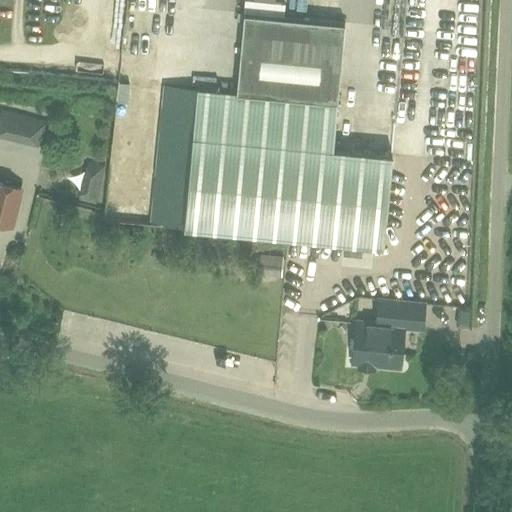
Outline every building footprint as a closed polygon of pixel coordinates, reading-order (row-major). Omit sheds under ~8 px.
[(196,88),(183,227),(383,246),(392,155),(332,149),(337,102),(314,99),(322,21),(242,13),(240,37),(241,37),(235,92),(196,88)] [(168,90),(168,101),(194,100),(193,88),(168,90)] [(0,138),(41,148),(47,123),(0,112),(0,138)] [(88,167),(86,166),(79,196),(80,196),(79,199),(96,203),(105,166),(89,162),(88,167)] [(0,222),(12,225),(22,188),(0,183),(0,222)] [(282,277),(284,255),(255,253),(254,275),(282,277)] [(402,367),(405,326),(423,327),(425,303),(380,299),(378,323),(357,321),(354,363),(402,367)]
